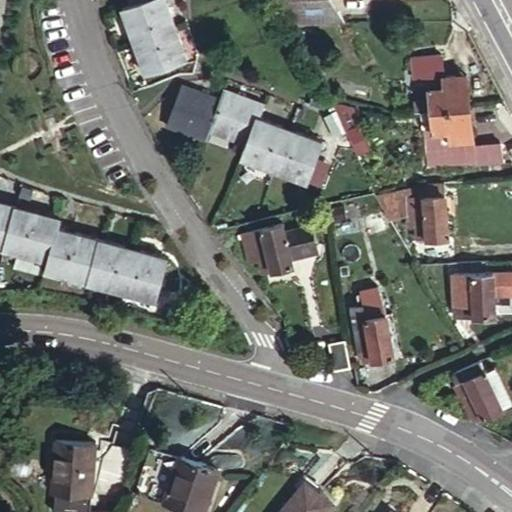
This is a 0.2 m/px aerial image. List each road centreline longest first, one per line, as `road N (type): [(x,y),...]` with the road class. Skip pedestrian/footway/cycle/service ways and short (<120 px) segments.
road 1 (residential): [(261,386),(266,335),(158,183),(97,70),(77,0)]
road 2 (tertiary): [(511,493),(407,431),(261,386)]
road 3 (tertiary): [(261,386),(105,345),(0,333)]
